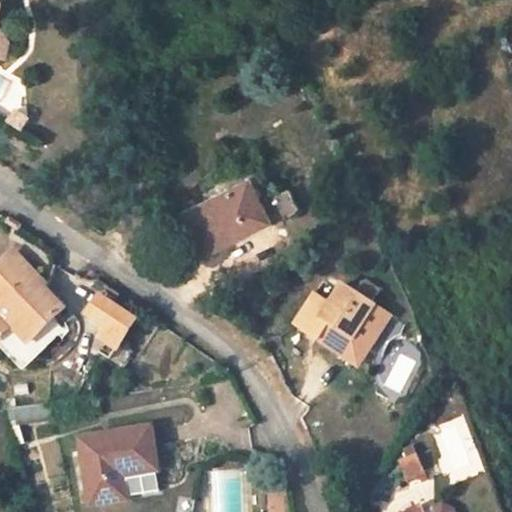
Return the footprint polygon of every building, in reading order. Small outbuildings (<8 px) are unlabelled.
[(0,0),(0,55),(4,57),(9,39),(0,26),(0,7),(1,1),(0,0)] [(260,201),(250,180),(183,214),(200,247),(266,213),(260,201)] [(280,192),(260,201),(266,213),(285,203),(280,192)] [(183,214),(175,218),(192,251),(200,247),(183,214)] [(14,253),(0,266),(0,306),(0,307),(0,314),(13,328),(28,343),(37,335),(64,310),(44,288),(42,290),(37,285),(41,281),(14,253)] [(330,303),(314,293),(295,324),(320,339),(359,364),(390,315),(371,303),(378,291),(364,281),(356,294),(341,285),(330,303)] [(111,304),(94,330),(119,347),(137,321),(111,304)] [(0,341),(13,328),(0,314),(0,341)] [(50,401),(16,406),(17,423),(52,418),(50,401)] [(16,406),(5,408),(10,424),(17,423),(16,406)] [(103,436),(83,440),(94,504),(132,498),(128,479),(160,474),(152,428),(103,436)] [(401,461),(406,477),(420,471),(415,455),(412,446),(404,449),(407,458),(401,461)] [(160,474),(128,479),(132,498),(162,493),(160,474)] [(196,511),(198,501),(182,499),(179,511),(196,511)] [(271,501),(271,511),(283,511),(284,501),(271,501)]
